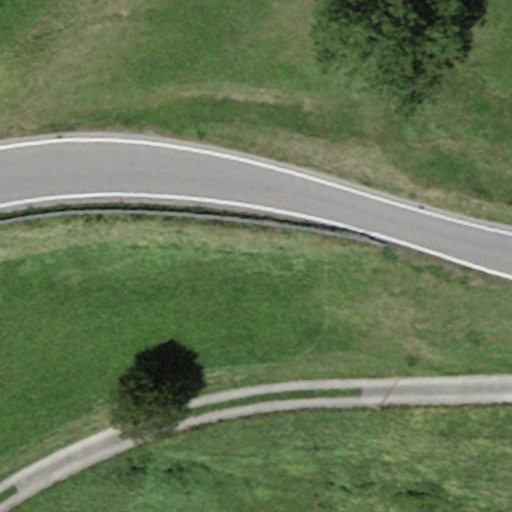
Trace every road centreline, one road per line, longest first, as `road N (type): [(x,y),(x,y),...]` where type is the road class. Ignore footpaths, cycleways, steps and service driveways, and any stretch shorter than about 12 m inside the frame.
road 1 (track): [(0,504),(104,445),(245,411),(511,394)]
road 2 (tertiary): [(0,179),(68,171),(242,181),(511,255)]
